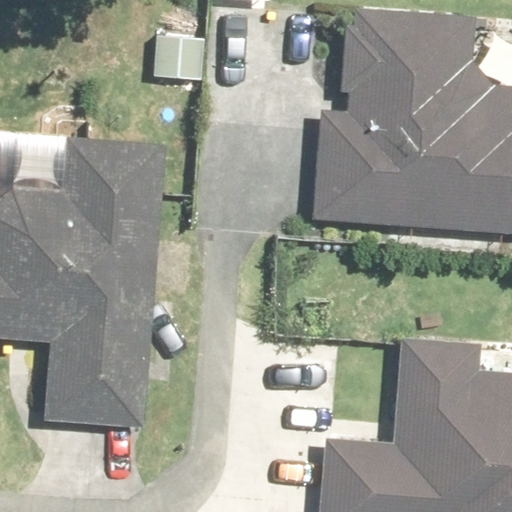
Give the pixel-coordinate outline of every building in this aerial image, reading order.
[(263,0),(181,0),(179,42),(260,47),(263,0)] [(464,63),(466,28),(467,14),(347,9),(347,24),(337,24),(333,92),(342,92),(340,111),(314,109),(308,211),(308,221),(387,224),(500,231),(511,231),(511,87),(485,86),(464,63)] [(139,68),(137,112),(171,114),(173,70),(139,68)] [(139,376),(159,144),(58,136),(58,147),(53,192),(5,188),(0,192),(0,340),(10,341),(29,343),(43,345),(38,411),(37,422),(135,429),(139,376)] [(511,511),(511,412),(444,410),(445,374),(365,371),(362,471),(275,468),(274,511),(511,511)]
